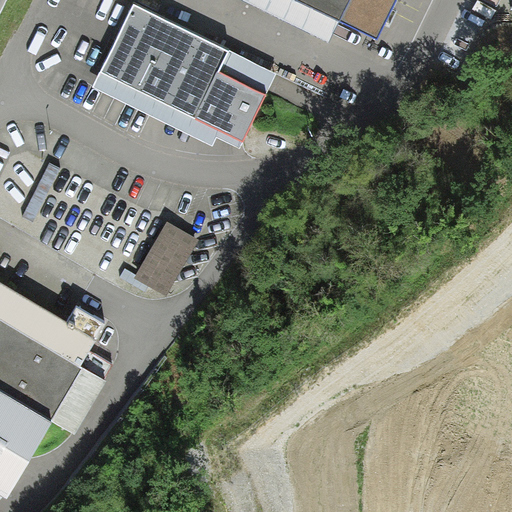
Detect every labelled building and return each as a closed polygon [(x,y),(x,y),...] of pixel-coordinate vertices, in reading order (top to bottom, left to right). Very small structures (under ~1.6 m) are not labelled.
[(339,23),(292,0),(243,0),(330,42),(339,23)] [(292,0),(339,23),(378,42),(398,0),(292,0)] [(134,4),(92,90),(212,148),(217,137),(239,148),(276,73),(134,4)] [(168,223),(136,277),(167,295),(199,241),(168,223)] [(0,496),(6,500),(49,427),(73,442),(107,384),(103,382),(113,365),(91,352),(106,327),(76,310),(67,326),(0,287),(0,496)]
